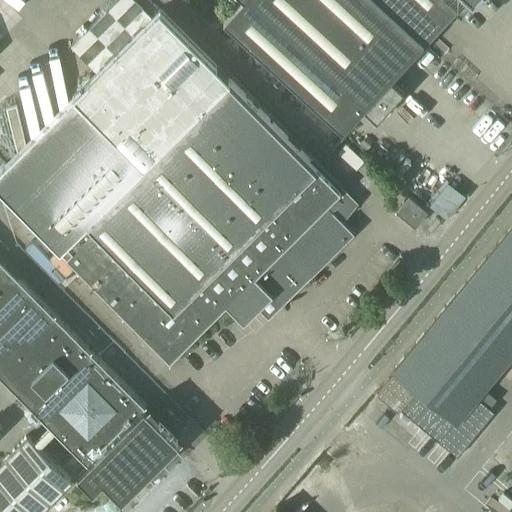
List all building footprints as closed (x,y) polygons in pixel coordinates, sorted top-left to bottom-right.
[(128,0),(121,0),(71,50),(93,72),(147,18),(128,0)] [(241,0),(223,20),(342,130),(343,130),(363,108),(377,120),(404,91),(391,79),(424,43),(463,0),(468,0),(472,3),(474,0),(241,0)] [(0,165),(0,187),(59,248),(169,358),(225,303),(231,310),(233,307),(244,318),(270,292),(281,303),(307,272),(310,275),(353,232),(342,221),(325,203),(339,190),(309,160),(159,8),(73,94),(0,165)] [(430,204),(446,218),(466,195),(449,181),(430,204)] [(395,211),(415,227),(427,211),(408,195),(395,211)] [(395,372),(378,392),(399,409),(401,407),(458,455),(495,410),(491,406),(477,395),(485,387),(511,354),(511,224),(393,369),(395,372)] [(0,256),(0,374),(50,425),(34,440),(39,445),(56,429),(88,461),(78,471),(93,486),(103,476),(122,495),(123,495),(124,495),(123,494),(136,481),(137,481),(138,481),(137,480),(151,467),(152,467),(151,466),(165,453),(166,452),(165,452),(179,439),(180,439),(179,438),(160,418),(155,424),(141,410),(143,408),(145,405),(146,404),(0,256)] [(0,464),(0,511),(38,511),(71,480),(38,447),(34,442),(28,437),(0,464)]
